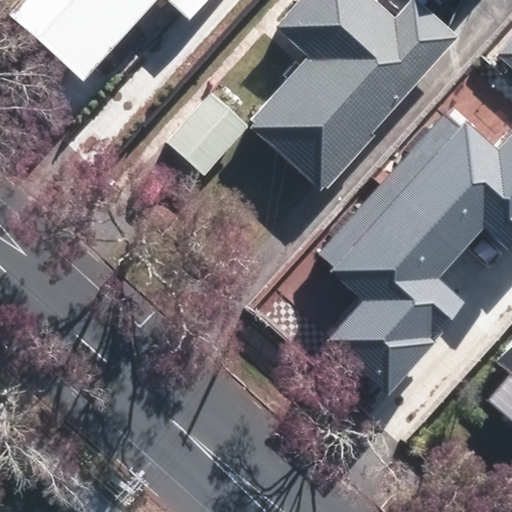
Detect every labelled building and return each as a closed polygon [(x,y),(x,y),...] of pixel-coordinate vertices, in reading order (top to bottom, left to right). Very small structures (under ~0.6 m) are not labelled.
[(79,76),(147,2),(166,19),(183,0),(10,0),(4,7),(79,76)] [(204,86),(158,138),(200,175),(242,126),(313,188),(318,183),(321,185),(369,131),(366,128),(449,32),(412,0),(400,0),(387,16),(368,0),(288,0),(267,24),(301,54),(243,120),(204,86)] [(511,28),(498,44),(511,57),(511,28)] [(456,105),(316,252),(351,285),(316,321),(370,372),(452,286),(432,267),(480,217),(500,236),(511,223),(511,106),(486,134),(456,105)] [(511,327),(463,384),(511,427),(511,327)]
